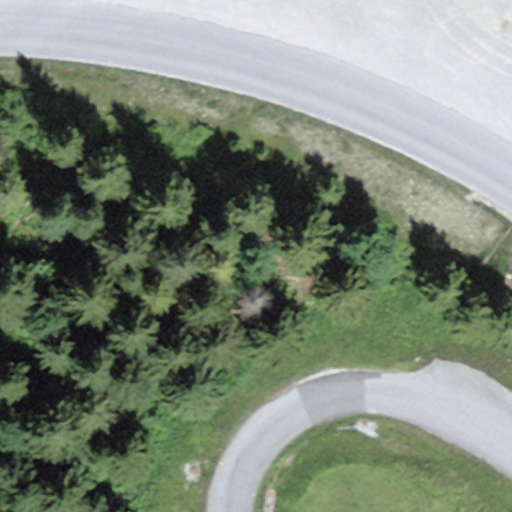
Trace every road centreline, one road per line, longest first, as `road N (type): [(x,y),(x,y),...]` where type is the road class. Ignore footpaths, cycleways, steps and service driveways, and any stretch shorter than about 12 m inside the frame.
road 1 (unclassified): [(511,191),(438,145),(282,85),(125,41),(0,34)]
road 2 (unclassified): [(234,511),(242,471),(265,428),(312,399),(375,394),(431,405),(511,458)]
